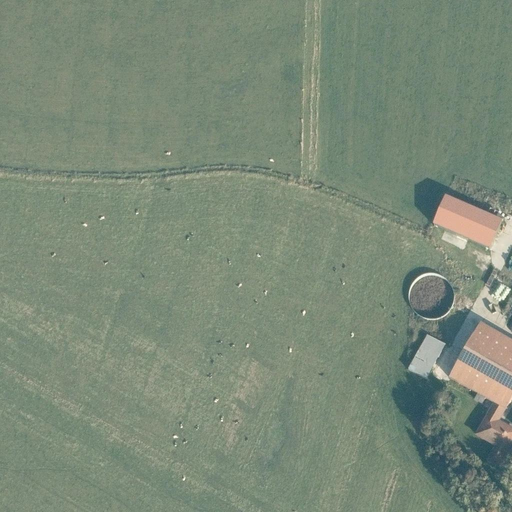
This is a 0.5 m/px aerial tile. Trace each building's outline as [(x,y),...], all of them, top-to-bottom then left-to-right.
[(492,248),(504,221),(448,197),(432,225),(492,248)] [(416,283),(412,289),(410,296),(410,303),(413,310),(417,316),(424,320),(431,321),(438,320),(446,316),(451,310),(454,302),(454,294),(451,287),(445,281),(438,277),(430,276),(422,279),(416,283)] [(511,404),(511,340),(479,322),(448,380),(491,404),(508,413),(511,404)] [(445,346),(427,336),(408,371),(426,380),(445,346)] [(508,413),(491,404),(473,438),(490,449),(486,463),(499,471),(511,449),(511,428),(503,425),(508,413)]
